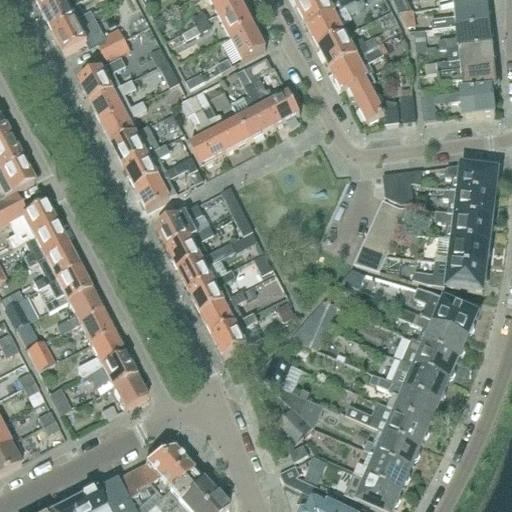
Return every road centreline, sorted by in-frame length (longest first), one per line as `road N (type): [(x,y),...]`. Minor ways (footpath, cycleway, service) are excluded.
road 1 (residential): [(0,95),(169,426)]
road 2 (residential): [(132,233),(9,0)]
road 3 (residential): [(132,233),(331,126)]
road 4 (residential): [(511,141),(358,155),(331,126)]
road 5 (residential): [(511,333),(483,430),(443,511)]
road 6 (residential): [(214,405),(132,233)]
road 7 (residential): [(0,504),(169,426)]
road 8 (residential): [(331,126),(269,0)]
